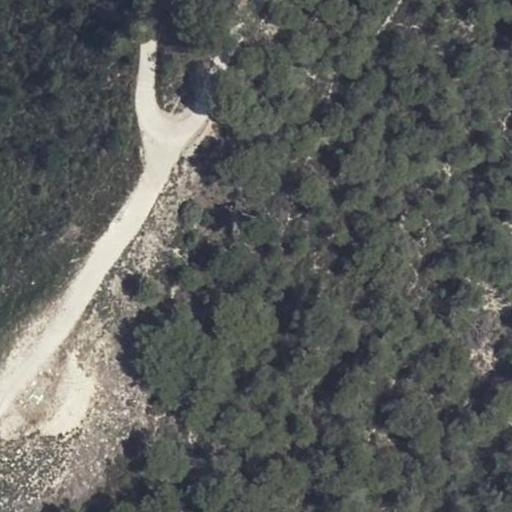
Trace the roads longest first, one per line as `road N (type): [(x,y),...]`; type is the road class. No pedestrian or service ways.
road 1 (track): [(0,397),(154,168),(164,141)]
road 2 (track): [(164,141),(191,122),(268,0)]
road 3 (track): [(146,0),(146,109),(164,141)]
